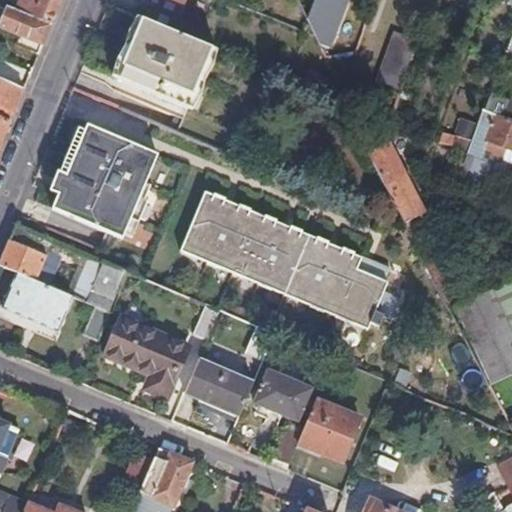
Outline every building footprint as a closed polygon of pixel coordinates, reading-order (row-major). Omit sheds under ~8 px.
[(60,7),(63,0),(21,0),(16,13),(51,28),(60,7)] [(137,0),(153,7),(148,23),(198,44),(204,30),(178,19),(185,0),(137,0)] [(315,0),(307,21),(315,38),(318,46),(329,50),(336,31),(325,27),(335,0),(315,0)] [(347,0),(335,0),(325,27),(336,31),(347,0)] [(40,55),(51,28),(16,13),(0,7),(0,19),(2,20),(0,26),(0,31),(19,39),(17,45),(40,55)] [(148,23),(142,21),(117,82),(185,111),(210,50),(198,44),(148,23)] [(375,82),(400,92),(418,43),(393,34),(375,82)] [(300,88),(322,97),(329,84),(309,73),(300,88)] [(17,108),(24,93),(3,84),(0,82),(0,121),(10,126),(17,108)] [(467,158),(463,170),(478,174),(488,145),(511,152),(511,123),(484,113),(472,144),(467,158)] [(0,148),(10,126),(0,121),(0,148)] [(167,159),(84,126),(49,211),(132,244),(167,159)] [(441,182),(459,186),(463,170),(467,158),(472,144),(448,135),(446,141),(451,143),(441,182)] [(405,224),(421,216),(425,214),(388,145),(378,150),(369,156),(405,224)] [(203,195),(179,254),(369,329),(386,288),(356,276),(363,259),(203,195)] [(409,233),(446,305),(449,302),(450,296),(417,229),(426,225),(421,216),(405,224),(409,233)] [(7,247),(0,264),(0,268),(16,275),(72,299),(94,307),(109,313),(126,274),(15,228),(7,247)] [(72,299),(16,275),(1,311),(57,334),(72,299)] [(453,318),(488,387),(511,375),(511,279),(448,310),(449,311),(453,318)] [(192,335),(206,342),(219,314),(191,303),(181,327),(193,332),(192,335)] [(82,336),(96,342),(108,314),(109,313),(94,307),(82,336)] [(103,356),(112,360),(126,324),(127,322),(119,319),(103,356)] [(126,324),(112,360),(149,377),(144,390),(164,399),(186,350),(126,324)] [(198,363),(184,396),(238,419),(252,386),(198,363)] [(297,425),(311,393),(267,374),(253,407),(297,425)] [(299,442),(298,445),(341,463),(358,421),(315,403),(299,442)] [(0,446),(1,444),(8,428),(0,424),(0,475),(1,476),(9,458),(0,453),(0,446)] [(19,432),(8,428),(1,444),(12,449),(19,432)] [(269,464),(287,472),(298,445),(299,442),(282,435),(269,464)] [(132,511),(167,511),(169,508),(172,510),(173,510),(193,465),(159,450),(154,462),(132,511)] [(125,511),(132,511),(154,462),(137,454),(124,486),(135,490),(125,511)] [(511,461),(498,468),(511,494),(511,461)] [(0,494),(0,511),(25,511),(27,508),(10,500),(10,499),(0,494)]
